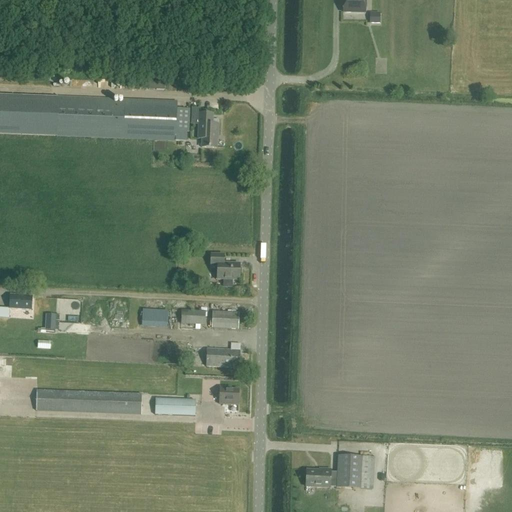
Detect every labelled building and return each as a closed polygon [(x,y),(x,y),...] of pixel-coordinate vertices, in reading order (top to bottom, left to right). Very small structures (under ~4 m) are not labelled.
[(365,13),(364,0),(343,0),(343,13),(365,13)] [(381,16),(371,16),(371,24),(381,24),(381,16)] [(0,134),(56,137),(175,141),(176,132),(188,132),(189,109),(177,109),(177,102),(0,95),(0,134)] [(201,139),(201,148),(216,148),(217,136),(218,136),(218,125),(212,124),(212,114),(198,113),(197,139),(201,139)] [(217,280),(223,280),(223,288),(233,288),(233,280),(239,280),(239,264),(224,264),(224,255),(211,255),(210,267),(217,267),(217,280)] [(31,310),(32,297),(9,295),(8,309),(31,310)] [(0,318),(9,319),(10,309),(0,308),(0,318)] [(167,329),(167,311),(142,310),(142,327),(167,329)] [(180,324),(205,326),(205,312),(181,311),(180,324)] [(211,329),(238,330),(239,313),(212,312),(211,329)] [(56,315),(46,315),(45,329),(55,330),(56,315)] [(86,352),(127,354),(127,362),(168,363),(169,358),(174,358),(174,351),(179,351),(179,339),(87,335),(86,352)] [(239,369),(240,351),(207,350),(206,367),(239,369)] [(239,390),(231,389),(231,388),(219,388),(219,405),(239,405),(239,390)] [(36,411),(141,415),(141,395),(36,391),(36,411)] [(155,400),(154,415),(195,417),(195,401),(155,400)] [(336,488),(372,490),(374,458),(338,456),(337,473),(330,473),(330,470),(319,470),(319,472),(306,471),(305,487),(329,488),(330,487),(336,488)]
